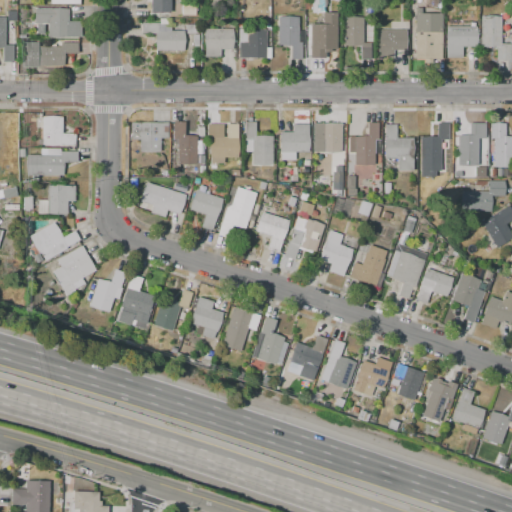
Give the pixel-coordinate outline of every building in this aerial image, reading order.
[(169,0),(170,12),(149,12),(148,0),(169,0)] [(312,12),(312,0),(325,0),(325,7),(323,7),(323,13),(312,12)] [(181,16),(180,2),(194,2),(194,15),(181,16)] [(414,59),(414,8),(420,8),(420,13),(441,13),(441,60),(414,59)] [(33,9),(67,9),(67,21),(81,21),(80,37),(47,37),(47,24),(43,24),(43,33),(35,33),(35,24),(33,24),(33,9)] [(6,11),(15,11),(15,21),(6,21),(6,11)] [(309,58),(309,25),(322,25),(322,13),(335,13),(335,47),(327,47),(327,58),(309,58)] [(0,16),(2,17),(3,44),(12,45),(12,61),(1,61),(1,48),(0,47),(0,16)] [(480,16),(500,17),(500,43),(510,44),(510,60),(495,60),(495,47),(479,47),(480,16)] [(276,17),(297,17),(297,31),(304,31),(303,43),(301,42),(301,59),(289,59),(289,46),(276,45),(276,17)] [(342,45),(342,17),(362,17),(362,42),(370,42),(370,59),(359,59),(359,46),(342,45)] [(140,23),(156,23),(158,23),(158,19),(169,19),(169,23),(170,23),(170,30),(183,31),(183,51),(155,51),(155,34),(140,33),(140,23)] [(185,25),(197,24),(197,33),(185,34),(185,25)] [(445,26),(475,27),(475,46),(461,46),(461,58),(445,57),(445,26)] [(204,29),(232,29),(232,50),(219,49),(219,57),(203,57),(204,29)] [(237,29),(265,29),(265,47),(269,47),(269,58),(237,58),(237,29)] [(377,30),(405,30),(405,50),(392,50),(392,58),(380,58),(380,55),(376,55),(377,30)] [(35,66),(35,65),(27,65),(27,48),(35,48),(35,46),(59,46),(59,43),(77,43),(77,54),(63,54),(63,66),(35,66)] [(40,116),(40,145),(73,145),(74,133),(60,133),(60,116),(40,116)] [(130,122),(167,122),(167,139),(159,139),(159,152),(138,152),(138,139),(130,139),(130,122)] [(172,122),(183,122),(183,135),(196,135),(196,164),(176,164),(176,143),(172,143),(172,122)] [(243,122),(254,122),(254,136),(271,136),(271,165),(251,165),(251,152),(243,152),(243,122)] [(354,165),(354,155),(348,154),(348,136),(366,136),(366,122),(377,122),(377,139),(380,139),(380,154),(373,153),(373,165),(354,165)] [(312,123),(341,123),(340,152),(311,152),(312,123)] [(420,177),(420,136),(436,137),(436,123),(447,123),(447,139),(440,139),(439,177),(420,177)] [(456,166),(457,135),(467,135),(467,123),(485,123),(484,138),(477,138),(477,166),(456,166)] [(489,123),(504,123),(504,136),(511,136),(511,167),(492,167),(492,138),(489,138),(489,123)] [(208,137),(225,137),(225,124),(237,124),(237,157),(223,157),(223,163),(209,163),(209,157),(208,157),(208,137)] [(280,131),(292,131),(292,124),(308,124),(308,152),(293,152),(293,160),(280,160),(280,131)] [(384,124),(395,125),(395,138),(412,138),(411,171),(396,171),(396,158),(383,158),(384,124)] [(25,155),(39,155),(40,148),(65,148),(65,151),(76,151),(76,162),(63,162),(63,176),(25,176),(25,155)] [(331,190),(331,172),(334,172),(334,166),(341,166),(341,190),(331,190)] [(345,196),(345,176),(353,176),(353,188),(354,188),(354,196),(345,196)] [(490,212),(459,212),(460,191),(473,191),(473,181),(503,181),(503,196),(490,196),(490,212)] [(138,201),(145,182),(185,195),(179,214),(166,210),(163,217),(149,213),(151,205),(138,201)] [(172,189),(175,183),(187,187),(185,193),(172,189)] [(188,209),(194,190),(196,190),(197,185),(209,189),(208,194),(224,199),(213,231),(200,227),(204,214),(188,209)] [(37,214),(37,200),(46,200),(46,186),(74,186),(74,201),(66,201),(66,214),(37,214)] [(216,234),(225,207),(230,205),(236,187),(255,193),(252,203),(258,205),(250,229),(245,227),(244,229),(232,225),(228,238),(216,234)] [(23,196),(31,196),(31,210),(28,210),(28,211),(24,211),(24,210),(22,210),(23,196)] [(286,205),(288,196),(295,199),(293,207),(286,205)] [(356,213),(360,200),(370,204),(366,216),(356,213)] [(369,217),(373,205),(380,207),(375,219),(369,217)] [(479,223),(508,205),(511,211),(511,218),(504,224),(511,237),(495,248),(479,223)] [(255,231),(257,221),(261,212),(289,221),(280,247),(279,247),(277,253),(266,249),(270,236),(255,231)] [(283,256),(296,215),(298,216),(299,213),(306,215),(305,218),(322,224),(312,254),(297,249),(294,260),(283,256)] [(401,231),(406,216),(414,219),(409,234),(401,231)] [(44,260),(40,253),(38,254),(37,252),(31,255),(28,250),(34,246),(28,236),(53,222),(61,237),(74,230),(79,239),(65,247),(65,248),(44,260)] [(341,276),(327,272),(330,264),(317,260),(328,230),(340,234),(337,245),(351,250),(341,276)] [(5,255),(4,241),(11,241),(12,254),(5,255)] [(385,274),(396,243),(425,254),(414,287),(412,286),(407,299),(397,296),(401,282),(389,278),(390,276),(385,274)] [(348,277),(353,262),(360,264),(367,245),(386,251),(378,272),(383,274),(378,288),(348,277)] [(56,260),(81,246),(95,270),(89,273),(90,275),(83,283),(84,284),(64,295),(51,272),(60,267),(56,260)] [(37,253),(41,260),(36,262),(33,256),(37,253)] [(414,300),(427,262),(453,271),(450,277),(452,278),(445,297),(429,291),(424,304),(414,300)] [(88,306),(97,278),(109,282),(113,269),(124,272),(119,288),(120,289),(117,300),(112,299),(108,312),(88,306)] [(471,322),(462,319),(466,306),(450,300),(451,296),(450,295),(454,284),(455,285),(459,273),(485,282),(471,322)] [(114,321),(119,306),(129,275),(141,278),(137,291),(153,296),(144,325),(131,321),(130,326),(114,321)] [(152,324),(160,297),(177,302),(181,289),(191,292),(186,309),(179,306),(171,330),(152,324)] [(479,324),(489,296),(500,300),(503,291),(511,293),(511,315),(508,326),(496,322),(494,329),(479,324)] [(197,297),(212,301),(210,309),(223,313),(214,340),(203,337),(205,328),(189,323),(197,297)] [(240,354),(219,348),(231,307),(260,316),(255,331),(253,330),(249,342),(244,340),(240,354)] [(250,358),(258,333),(259,333),(264,317),(276,320),(272,333),(283,337),(282,342),(287,343),(280,366),(275,364),(274,365),(250,358)] [(285,372),(289,362),(290,352),(295,343),(310,348),(314,335),(327,339),(316,375),(313,374),(311,380),(285,372)] [(155,339),(153,346),(144,343),(146,336),(155,339)] [(320,381),(324,368),(323,368),(332,339),(343,343),(338,356),(356,362),(347,390),(320,381)] [(351,389),(361,360),(373,364),(376,357),(390,362),(381,389),(373,386),(370,396),(351,389)] [(389,384),(395,364),(422,373),(421,376),(425,377),(417,401),(395,394),(398,387),(389,384)] [(420,416),(427,394),(422,392),(427,379),(430,380),(431,378),(433,379),(434,379),(435,378),(436,378),(438,379),(439,380),(439,381),(445,383),(446,381),(455,384),(450,399),(452,399),(448,411),(442,409),(437,422),(420,416)] [(450,420),(456,401),(457,401),(462,388),(472,391),(468,404),(483,410),(480,420),(481,421),(479,428),(463,422),(463,424),(450,420)] [(332,405),(335,398),(343,401),(340,408),(332,405)] [(480,438),(489,411),(506,417),(511,403),(511,421),(508,420),(500,444),(480,438)] [(356,420),(359,410),(368,413),(365,423),(356,420)] [(386,427),(389,419),(397,422),(395,430),(386,427)] [(25,481),(48,481),(48,511),(25,511),(25,505),(11,504),(11,489),(25,490),(25,481)] [(72,492),(97,492),(97,501),(100,501),(100,506),(106,506),(106,511),(78,511),(78,510),(72,510),(72,492)]
